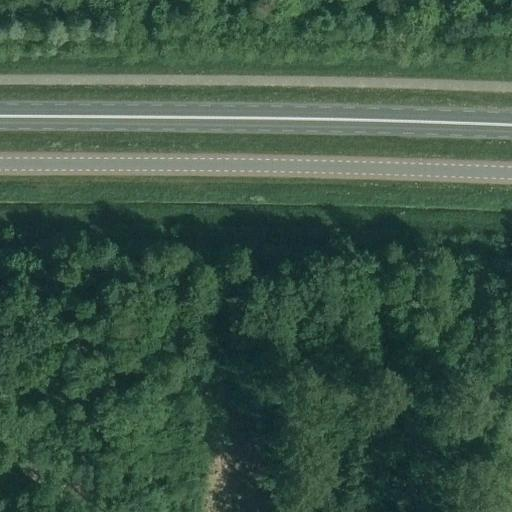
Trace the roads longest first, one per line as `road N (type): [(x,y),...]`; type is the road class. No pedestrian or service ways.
road 1 (primary): [(511,126),(0,116)]
road 2 (unclassified): [(0,165),(511,173)]
